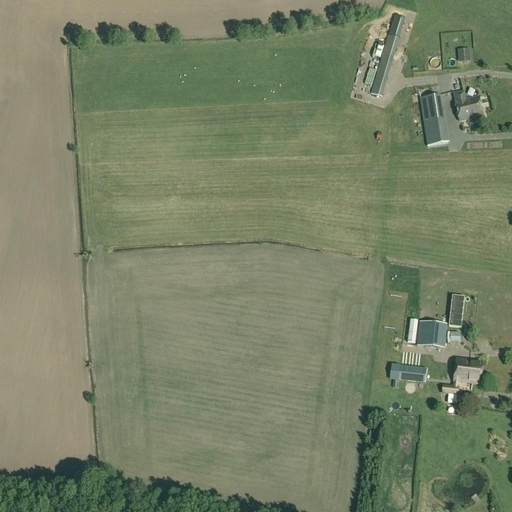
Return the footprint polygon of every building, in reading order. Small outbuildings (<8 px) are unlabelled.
[(371,94),(383,97),(406,19),(395,16),(371,94)] [(468,50),(460,50),(461,62),(469,62),(468,50)] [(457,103),(456,103),(461,123),(484,117),(479,98),(466,101),(464,94),(455,96),(457,103)] [(427,147),(449,144),(443,96),(420,99),(427,147)] [(448,326),(420,323),(418,347),(445,350),(448,326)] [(461,333),(450,333),(450,343),(461,344),(461,333)] [(470,379),(469,384),(482,385),(485,362),(457,360),(456,366),(469,368),(469,375),(471,375),(471,376),(473,377),(473,380),(470,379)] [(426,384),(426,379),(427,369),(402,366),(400,381),(426,384)] [(460,383),(469,384),(470,379),(473,380),(473,377),(471,376),(471,375),(469,375),(469,368),(456,366),(454,388),(444,387),(444,394),(449,395),(449,400),(457,401),(457,396),(459,397),(460,383)]
